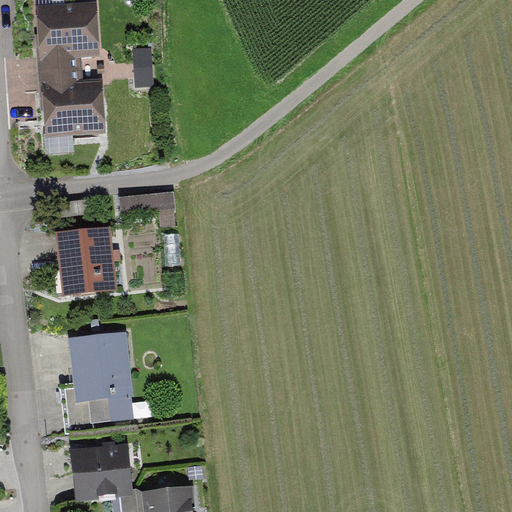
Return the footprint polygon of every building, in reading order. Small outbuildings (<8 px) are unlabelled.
[(98,6),(34,10),(42,141),(110,137),(107,85),(75,87),(73,60),(101,59),(98,6)] [(156,85),(155,49),(138,50),(139,86),(156,85)] [(174,192),(118,197),(120,218),(157,215),(159,228),(178,227),(174,192)] [(87,201),(56,205),(58,222),(89,218),(87,201)] [(114,228),(54,236),(62,300),(122,293),(114,228)] [(124,332),(67,340),(76,405),(110,401),(113,423),(135,420),(124,332)] [(129,443),(70,451),(77,502),(136,495),(129,443)] [(193,511),(190,488),(143,495),(145,511),(193,511)]
